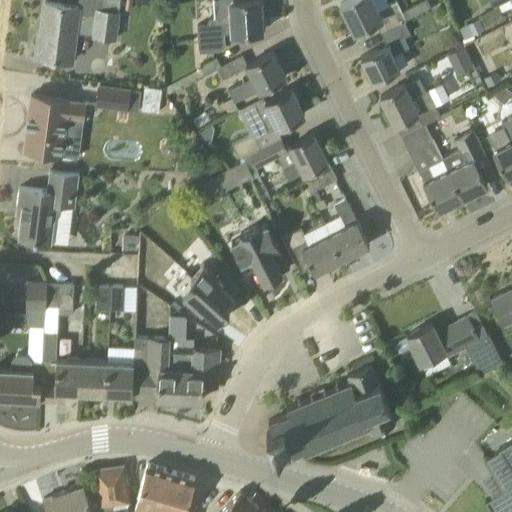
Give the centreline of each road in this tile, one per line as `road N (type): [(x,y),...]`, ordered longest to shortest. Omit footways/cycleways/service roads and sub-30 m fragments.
road 1 (residential): [(211,460),(240,396),(285,335),(419,257)]
road 2 (residential): [(419,257),(314,53),(305,0)]
road 3 (secondary): [(379,511),(211,460)]
road 4 (secondary): [(211,460),(138,443),(79,446)]
